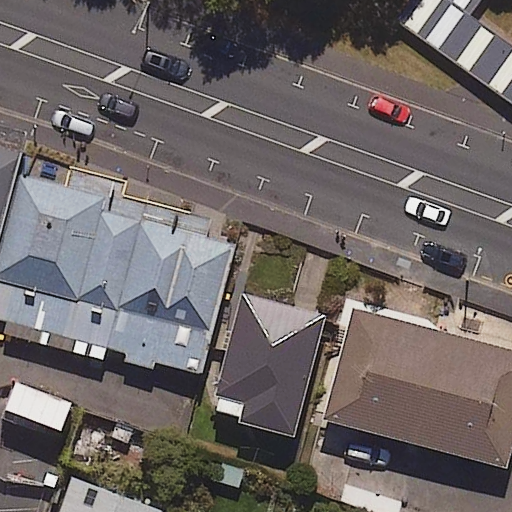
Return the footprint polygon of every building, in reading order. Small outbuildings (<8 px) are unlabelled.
[(474,0),(406,0),(393,20),(511,99),(511,42),(467,12),(474,0)] [(0,141),(0,211),(18,147),(0,141)] [(0,228),(0,311),(7,314),(2,329),(104,358),(109,343),(194,367),(234,228),(114,194),(17,167),(0,228)] [(321,312),(238,291),(208,409),(290,431),(321,312)] [(511,428),(511,351),(353,303),(320,411),(501,466),(511,428)] [(162,511),(164,505),(69,475),(57,511),(162,511)]
